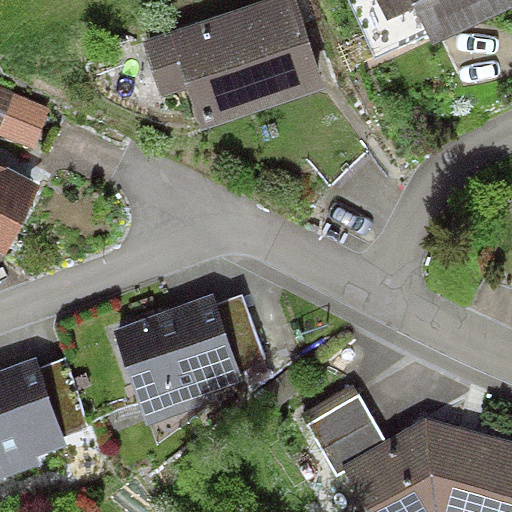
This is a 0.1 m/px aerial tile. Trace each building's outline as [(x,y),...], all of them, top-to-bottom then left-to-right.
[(197,120),(320,79),(293,0),(260,0),(150,37),(166,84),(183,79),(197,120)] [(376,0),(394,40),(486,0),(376,0)] [(42,184),(0,164),(0,253),(8,258),(42,184)] [(228,293),(116,334),(145,412),(257,371),(228,293)] [(41,365),(0,378),(0,465),(68,442),(41,365)] [(511,511),(511,446),(427,424),(340,477),(361,511),(511,511)]
